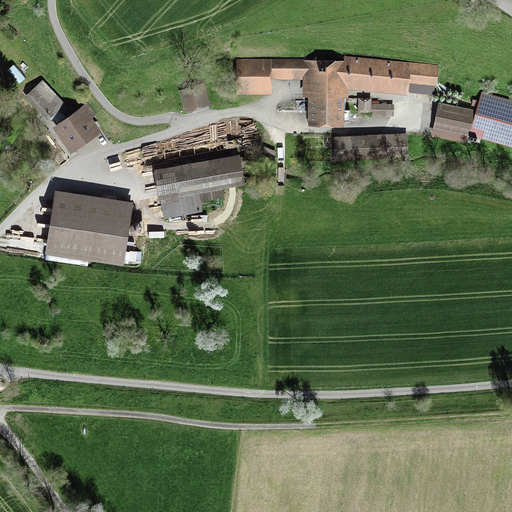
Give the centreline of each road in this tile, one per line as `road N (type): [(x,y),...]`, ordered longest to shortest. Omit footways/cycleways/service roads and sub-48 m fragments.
road 1 (residential): [(0,369),(263,395),(511,383)]
road 2 (track): [(0,409),(315,426),(511,414)]
